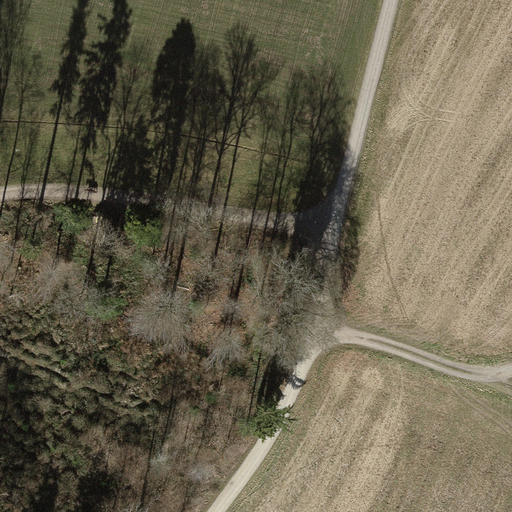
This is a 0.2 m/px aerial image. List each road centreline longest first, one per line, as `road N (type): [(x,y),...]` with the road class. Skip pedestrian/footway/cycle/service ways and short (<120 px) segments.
road 1 (track): [(214,511),(285,407),(312,332),(389,0)]
road 2 (track): [(0,189),(334,219)]
road 3 (track): [(312,332),(382,339),(490,375)]
